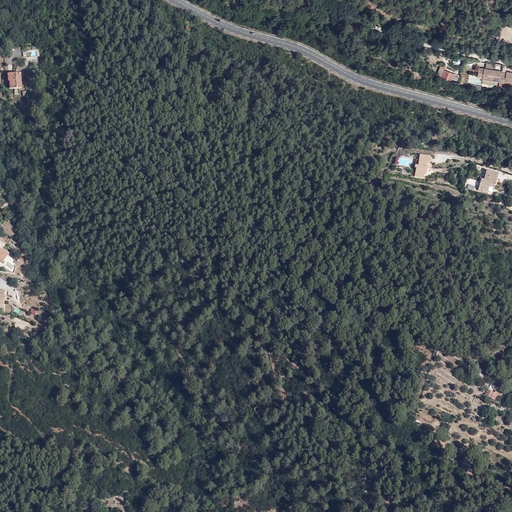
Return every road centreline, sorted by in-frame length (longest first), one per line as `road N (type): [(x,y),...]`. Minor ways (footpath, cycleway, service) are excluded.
road 1 (primary): [(511,122),(369,82),(174,0)]
road 2 (unclassified): [(511,63),(409,39),(314,0)]
